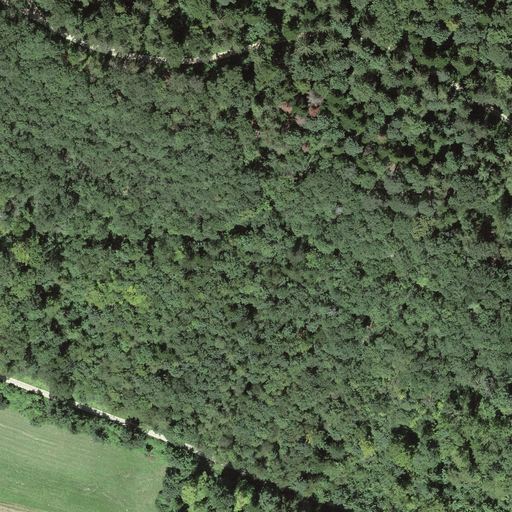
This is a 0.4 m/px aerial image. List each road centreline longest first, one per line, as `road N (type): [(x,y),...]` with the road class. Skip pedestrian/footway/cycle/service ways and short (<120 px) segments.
road 1 (track): [(0,0),(89,45),(138,59),(215,56),(333,31),(367,39),(452,82),(511,126)]
road 2 (track): [(0,222),(153,237),(283,227),(468,297),(511,292)]
road 3 (track): [(357,511),(0,378)]
